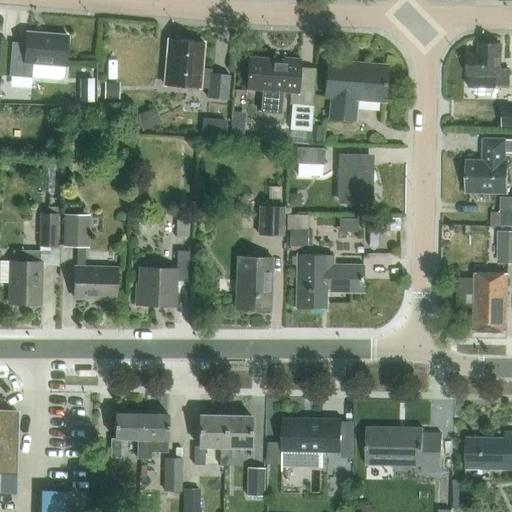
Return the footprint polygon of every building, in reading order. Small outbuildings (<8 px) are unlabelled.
[(65,67),(68,37),(27,34),(26,45),(12,44),(9,78),(33,80),(33,78),(60,80),(64,77),(65,67)] [(227,100),(229,75),(211,73),(211,70),(201,69),(203,43),(169,40),(165,86),(209,90),(208,98),(227,100)] [(509,86),(509,70),(500,70),(500,45),(479,45),(479,55),(469,54),(468,75),(495,75),(495,85),(509,86)] [(285,60),(249,57),(247,89),(262,90),(260,115),(281,117),(283,92),(291,92),(290,104),(312,106),(314,86),(300,84),(302,60),(285,59),(285,60)] [(384,102),(387,67),(329,62),(326,97),(332,98),(330,118),(355,120),(356,100),(384,102)] [(79,105),(94,105),(94,80),(79,80),(79,105)] [(104,83),(104,102),(117,102),(117,84),(104,83)] [(5,88),(5,103),(14,103),(15,89),(5,88)] [(311,125),(312,106),(292,105),(290,130),(311,131),(311,125)] [(155,107),(139,115),(145,129),(162,121),(155,107)] [(511,109),(499,109),(499,128),(511,128),(511,109)] [(321,141),(322,125),(311,125),(310,141),(321,141)] [(466,161),(466,192),(508,193),(508,161),(505,161),(506,154),(511,154),(511,140),(506,140),(483,140),(482,161),(466,161)] [(324,165),(324,149),(296,148),(296,164),(324,165)] [(370,203),(371,157),(341,157),(341,203),(370,203)] [(289,194),(289,205),(301,205),(301,194),(289,194)] [(511,226),(511,197),(501,197),(500,213),(491,213),(491,225),(511,226)] [(260,207),(259,236),(283,237),(285,209),(260,207)] [(56,247),(57,213),(39,213),(38,247),(56,247)] [(65,215),(64,248),(78,249),(77,267),(74,267),(73,297),(115,299),(116,268),(85,267),(86,249),(88,249),(89,216),(65,215)] [(177,220),(176,237),(188,238),(189,221),(177,220)] [(291,230),(290,247),(308,248),(308,230),(291,230)] [(511,263),(511,230),(498,231),(498,263),(511,263)] [(188,280),(189,249),(176,249),(176,267),(138,266),(138,283),(136,283),(135,305),(175,306),(175,280),(188,280)] [(0,260),(0,281),(10,282),(9,303),(39,304),(41,251),(12,250),(12,261),(0,260)] [(364,293),(364,266),(334,265),(334,256),(300,255),(299,308),(326,309),(326,292),(364,293)] [(271,311),(273,259),(238,258),(236,310),(271,311)] [(507,332),(508,273),(475,273),(474,331),(507,332)] [(0,475),(16,476),(18,411),(0,410),(0,475)] [(141,439),(142,414),(114,413),(114,438),(111,438),(110,457),(121,457),(121,438),(137,439),(141,439)] [(151,452),(167,452),(168,414),(142,414),(141,439),(137,439),(137,458),(151,458),(151,452)] [(195,446),(194,465),(204,465),(205,447),(220,448),(224,448),(225,416),(199,415),(198,446),(195,446)] [(220,448),(220,465),(230,465),(231,448),(250,448),(251,416),(225,416),(224,448),(220,448)] [(342,456),(343,418),(284,417),(283,466),(323,467),(323,455),(342,456)] [(441,472),(442,434),(411,434),(411,428),(366,427),(365,463),(421,464),(421,472),(441,472)] [(511,469),(511,431),(504,432),(504,438),(466,438),(465,468),(511,469)] [(180,491),(181,459),(165,459),(164,490),(180,491)] [(266,497),(267,468),(247,468),(247,496),(266,497)] [(0,489),(13,490),(13,477),(0,476),(0,489)] [(94,480),(94,499),(114,500),(115,481),(94,480)] [(184,489),(183,511),(201,511),(202,489),(184,489)] [(41,491),(40,511),(65,511),(66,492),(41,491)]
